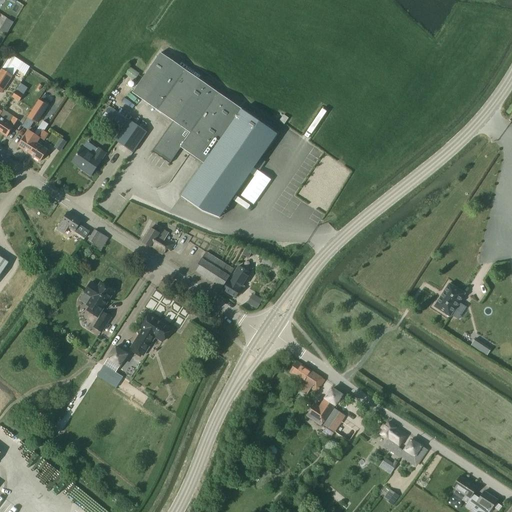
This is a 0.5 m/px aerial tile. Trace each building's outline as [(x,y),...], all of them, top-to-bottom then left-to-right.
[(159,53),(131,93),(157,111),(173,122),(160,140),(157,145),(153,150),(170,162),(180,147),(203,163),(181,196),(219,218),(277,134),(159,53)] [(22,62),(11,55),(2,69),(0,71),(0,92),(2,94),(13,76),(13,77),(19,68),(27,73),(30,68),(22,63),(22,62)] [(139,74),(129,67),(124,74),(134,81),(139,74)] [(16,91),(11,98),(19,102),(23,95),(27,89),(20,84),(16,91)] [(38,100),(27,117),(28,117),(37,123),(48,107),(39,101),(38,100)] [(250,106),(247,109),(260,117),(262,113),(250,106)] [(0,132),(7,137),(18,121),(12,117),(8,124),(0,118),(0,132)] [(129,120),(115,141),(132,153),(146,132),(144,131),(135,125),(129,120)] [(25,136),(18,147),(29,154),(36,143),(39,138),(46,129),(48,125),(43,122),(35,134),(29,130),(25,136)] [(46,129),(39,138),(40,139),(44,141),(48,134),(50,131),(46,129)] [(60,152),(67,143),(60,138),(54,148),(60,152)] [(36,143),(29,154),(41,161),(47,151),(36,143)] [(100,161),(105,154),(98,149),(93,156),(81,148),(72,162),(83,170),(82,171),(90,177),(101,161),(100,161)] [(68,227),(74,231),(85,237),(88,232),(78,225),(81,221),(68,213),(58,228),(64,232),(68,227)] [(170,251),(174,244),(164,239),(168,233),(154,225),(151,229),(142,243),(150,248),(151,247),(162,253),(165,248),(170,251)] [(94,230),(88,240),(86,243),(101,251),(108,238),(94,230)] [(206,252),(202,259),(194,271),(222,288),(230,276),(234,269),(206,252)] [(263,265),(271,268),(274,262),(264,257),(262,261),(264,262),(263,265)] [(239,266),(229,282),(228,282),(223,290),(236,298),(241,289),(240,289),(250,273),(239,266)] [(101,283),(98,287),(91,283),(85,293),(80,301),(87,305),(87,306),(92,309),(90,312),(97,317),(98,317),(114,291),(101,283)] [(434,306),(450,317),(465,294),(449,283),(434,306)] [(257,308),(262,298),(251,293),(246,303),(257,308)] [(111,318),(104,313),(94,328),(102,333),(111,318)] [(154,336),(162,342),(171,329),(157,320),(157,319),(149,314),(141,327),(143,329),(132,344),(131,346),(143,354),(154,336)] [(127,355),(115,347),(104,365),(116,373),(127,355)] [(296,361),(290,372),(289,374),(305,384),(300,391),(307,395),(311,389),(317,394),(326,380),(296,361)] [(306,417),(321,426),(323,424),(324,424),(335,407),(336,407),(344,395),(331,387),(323,399),(324,400),(319,407),(314,404),(306,417)] [(334,409),(324,425),(332,431),(342,414),(334,409)] [(384,428),(381,433),(388,438),(388,439),(394,444),(389,450),(401,457),(401,456),(404,452),(396,447),(405,433),(388,422),(386,425),(384,423),(381,427),(384,428)] [(334,434),(325,428),(322,433),(331,438),(334,434)] [(404,452),(401,456),(413,464),(416,460),(419,462),(427,450),(412,441),(404,452)] [(395,472),(399,460),(394,458),(390,470),(395,472)] [(499,498),(485,490),(481,497),(474,492),(478,485),(461,475),(454,486),(456,487),(454,490),(455,493),(464,499),(469,502),(471,500),(476,504),(473,507),(475,509),(474,510),(474,511),(489,511),(491,511),(499,498)] [(57,476),(50,484),(53,486),(49,491),(71,509),(81,496),(57,476)]
